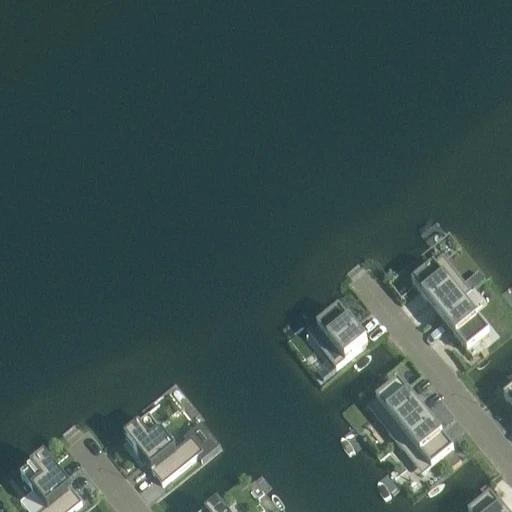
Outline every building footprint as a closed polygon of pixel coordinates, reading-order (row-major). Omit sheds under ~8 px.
[(412,285),(440,320),(462,302),(463,303),(472,295),(443,260),(412,285)] [(462,302),(440,320),(467,354),(468,354),(473,360),(484,351),(479,345),(490,336),(463,303),(462,302)] [(327,341),(318,349),(336,371),(368,346),(339,311),(317,329),(327,341)] [(511,409),(511,388),(506,381),(497,388),(505,399),(504,400),(511,409)] [(377,402),(387,415),(377,422),(395,444),(426,419),(399,384),(377,402)] [(454,453),(426,419),(395,444),(412,466),(422,459),(432,471),(444,462),(452,472),(461,464),(453,454),(454,453)] [(192,441),(175,454),(150,423),(138,433),(129,440),(126,443),(152,476),(153,476),(163,488),(203,455),(192,441)] [(133,427),(124,434),(129,440),(138,433),(133,427)] [(214,442),(206,448),(212,456),(220,449),(214,442)] [(74,511),(82,506),(46,461),(21,480),(46,511),(45,511),(74,511)] [(474,511),(501,511),(491,499),(474,511)]
